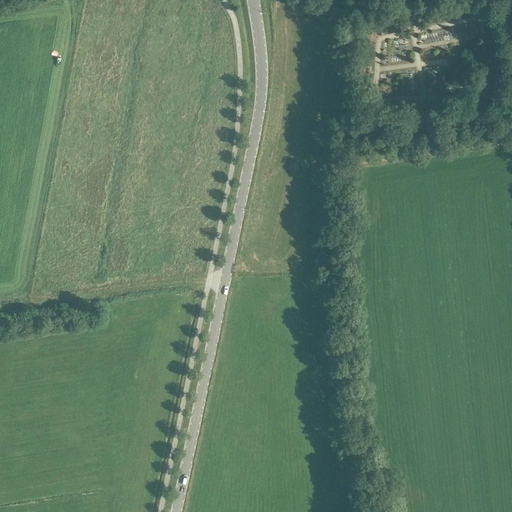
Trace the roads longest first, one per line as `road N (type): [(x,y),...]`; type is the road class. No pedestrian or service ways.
road 1 (tertiary): [(175,511),(261,89),(254,0)]
road 2 (track): [(0,309),(226,275)]
road 3 (track): [(511,141),(326,164)]
